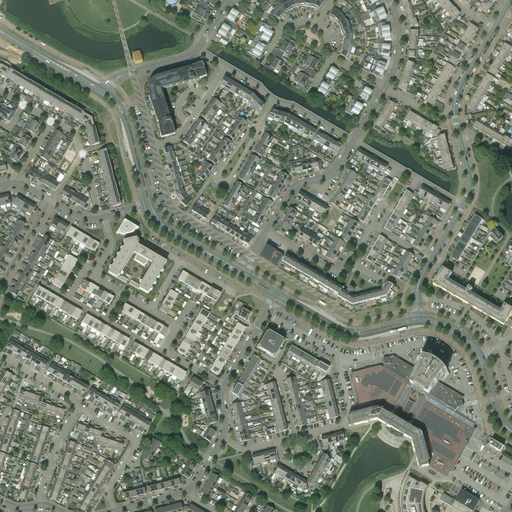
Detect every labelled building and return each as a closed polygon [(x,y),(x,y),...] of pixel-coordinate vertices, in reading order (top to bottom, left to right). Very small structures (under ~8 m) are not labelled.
[(279,3),(280,5),(286,13),(290,10),(285,0),(279,3)] [(290,10),(295,8),(291,0),(284,0),(285,0),(290,10)] [(323,2),(318,0),(316,0),(314,8),(318,10),(323,2)] [(369,10),(375,7),(374,3),(378,0),(377,0),(369,0),(364,4),(363,4),(367,11),(369,10)] [(492,4),(486,0),(481,0),(484,1),(482,4),(490,8),(492,4)] [(449,1),(442,7),(444,10),(441,13),(442,14),(452,5),(449,1)] [(403,6),(404,11),(413,8),(412,5),(416,4),(416,2),(403,6)] [(199,3),(195,10),(204,15),(205,12),(204,12),(207,8),(199,3)] [(487,13),(490,8),(482,4),(479,9),(478,11),(481,12),(482,10),(487,13)] [(280,5),(277,9),(275,8),(274,9),(275,11),(276,10),(283,16),(286,13),(280,5)] [(452,5),(442,14),(444,16),(447,13),(449,15),(456,9),(452,5)] [(375,7),(369,10),(370,12),(372,12),(374,17),(384,13),(382,8),(377,10),(375,7)] [(229,14),(239,19),(242,15),(243,16),(245,13),(238,9),(237,12),(232,9),(229,14)] [(329,17),(333,20),(340,12),(334,9),(329,17)] [(456,9),(449,15),(452,17),(448,21),(450,22),(453,19),(460,13),(456,9)] [(202,18),(204,15),(195,10),(191,18),(199,22),(201,18),(202,18)] [(276,10),(275,11),(272,15),(280,20),(283,16),(276,10)] [(344,17),(343,16),(340,12),(333,20),(336,23),(344,17)] [(406,16),(408,21),(416,19),(415,16),(419,14),(419,12),(406,16)] [(375,25),(382,23),(381,20),(386,18),(384,13),(374,17),(371,18),(373,23),(375,23),(375,25)] [(236,24),(239,19),(229,14),(227,19),(231,21),(230,24),(236,28),(238,25),(236,24)] [(340,27),(348,22),(344,18),(346,17),(345,15),(343,16),(344,17),(336,23),(340,27)] [(416,19),(408,21),(409,27),(415,25),(415,27),(418,26),(418,24),(416,19)] [(350,28),(350,27),(348,22),(340,27),(341,31),(350,28)] [(471,22),(471,23),(470,24),(467,29),(475,33),(478,29),(473,26),(474,24),(471,22)] [(259,31),(261,32),(270,38),(273,33),(268,30),(270,28),(262,23),(260,26),(262,27),(259,31)] [(382,23),(375,25),(376,26),(376,28),(378,27),(378,33),(389,32),(388,26),(383,27),(382,23)] [(234,31),(236,28),(230,24),(228,27),(223,24),(221,29),(230,34),(233,30),(234,31)] [(352,27),(350,27),(350,28),(341,31),(343,36),(352,34),(350,29),(353,28),(352,27)] [(472,38),(475,33),(467,29),(463,27),(461,31),(472,38)] [(230,34),(221,29),(218,34),(222,36),(221,39),(227,43),(229,40),(227,39),(230,34)] [(472,38),(461,31),(460,33),(463,35),(462,38),(470,43),(472,38)] [(267,42),(270,38),(261,32),(258,37),(256,36),(255,39),(261,43),(263,40),(267,42)] [(389,32),(378,33),(379,38),(377,39),(377,41),(385,41),(384,38),(390,37),(389,32)] [(287,38),(282,46),(291,51),(294,47),(290,44),(292,40),(287,38)] [(467,47),(470,43),(462,38),(460,41),(456,39),(455,41),(467,47)] [(249,46),(252,47),(261,53),(264,48),(260,45),(261,43),(255,39),(253,42),(252,41),(249,46)] [(385,41),(377,41),(377,44),(379,44),(378,49),(389,51),(390,45),(385,45),(385,41)] [(467,47),(455,41),(454,42),(458,45),(456,47),(464,52),(467,47)] [(511,47),(505,43),(502,48),(509,53),(511,50),(511,47)] [(282,46),(277,54),(282,57),(284,54),(288,56),(291,51),(282,46)] [(258,58),(261,53),(252,47),(249,52),(247,51),(245,54),(252,58),(254,55),(258,58)] [(461,57),(464,52),(456,47),(455,50),(451,48),(450,50),(461,57)] [(502,48),(499,53),(511,60),(511,58),(508,56),(509,53),(502,48)] [(389,51),(378,49),(377,55),(376,55),(375,57),(382,59),(383,56),(388,56),(389,51)] [(352,53),(350,52),(350,53),(341,50),(339,55),(350,61),(352,55),(352,53)] [(451,57),(459,61),(461,57),(450,50),(447,55),(451,57)] [(141,56),(140,53),(132,55),(134,61),(135,63),(143,61),(142,56),(141,56)] [(499,53),(496,58),(504,62),(506,59),(510,62),(511,60),(499,53)] [(277,54),(272,63),(281,68),(284,63),(280,61),(282,57),(277,54)] [(307,60),(316,66),(321,57),(316,54),(313,58),(309,56),(307,60)] [(382,59),(375,57),(374,60),(376,60),(374,65),(384,70),(386,65),(381,63),(382,59)] [(456,66),(459,61),(451,57),(449,60),(445,57),(444,59),(448,62),(456,66)] [(496,58),(494,62),(505,69),(506,67),(502,65),(504,62),(496,58)] [(306,71),(311,74),(316,66),(307,60),(304,65),(308,67),(306,71)] [(406,67),(418,72),(420,66),(408,61),(406,67)] [(455,68),(447,63),(447,64),(443,61),(442,63),(446,66),(444,68),(452,73),(455,68)] [(494,62),(491,67),(499,71),(500,69),(504,71),(505,69),(494,62)] [(150,96),(148,97),(155,116),(152,117),(154,123),(154,122),(156,126),(155,126),(156,132),(159,131),(161,138),(175,134),(171,121),(170,121),(170,119),(160,90),(158,89),(159,87),(161,88),(191,80),(193,80),(193,81),(206,77),(202,63),(189,67),(189,69),(187,69),(186,68),(160,75),(160,76),(158,77),(157,77),(156,78),(155,78),(154,79),(153,80),(152,80),(151,81),(151,82),(150,83),(149,84),(149,86),(148,87),(148,88),(148,89),(148,90),(148,91),(149,93),(149,94),(150,96)] [(279,72),(281,68),(272,63),(267,71),(272,74),(275,70),(279,72)] [(370,70),(369,72),(375,76),(377,73),(382,75),(384,70),(374,65),(371,64),(369,69),(370,70)] [(10,70),(1,65),(0,71),(2,71),(1,73),(1,75),(6,77),(10,70)] [(329,72),(338,78),(341,73),(342,74),(344,71),(338,67),(336,70),(331,67),(329,72)] [(404,72),(412,75),(414,72),(418,74),(418,72),(406,67),(404,72)] [(488,72),(496,76),(500,78),(501,77),(497,74),(499,71),(491,67),(488,72)] [(449,78),(452,73),(444,68),(443,71),(439,69),(438,71),(449,78)] [(6,77),(10,80),(15,73),(10,70),(6,77)] [(297,77),(306,82),(311,74),(306,71),(304,75),(300,72),(297,77)] [(449,78),(438,71),(437,73),(440,75),(439,78),(447,82),(449,78)] [(329,82),(335,86),(337,83),(335,82),(338,78),(329,72),(326,77),(330,80),(329,82)] [(402,77),(415,82),(415,80),(411,78),(412,75),(404,72),(402,77)] [(15,73),(10,80),(15,83),(20,75),(15,73)] [(484,79),(492,83),(493,80),(497,83),(498,81),(494,79),(494,78),(487,74),(484,79)] [(15,83),(20,86),(25,78),(20,75),(15,83)] [(220,85),(225,88),(229,80),(225,77),(220,85)] [(306,82),(297,77),(294,81),(298,84),(296,88),(301,91),(306,82)] [(400,82),(409,85),(410,82),(414,84),(415,82),(402,77),(400,82)] [(25,78),(20,86),(25,89),(30,81),(25,78)] [(444,87),(447,82),(439,78),(437,80),(433,78),(432,80),(444,87)] [(481,83),(493,90),(494,88),(490,86),(492,83),(484,79),(481,83)] [(234,83),(229,80),(225,88),(229,91),(234,83)] [(444,87),(432,80),(431,82),(435,84),(433,87),(441,92),(444,87)] [(25,89),(30,92),(34,84),(30,81),(25,89)] [(320,87),(329,93),(332,88),(334,89),(335,86),(329,82),(327,85),(323,82),(320,87)] [(360,91),(369,96),(372,91),(367,89),(369,86),(363,82),(361,85),(363,86),(360,91)] [(403,91),(404,92),(406,92),(406,90),(407,90),(409,85),(400,82),(398,87),(403,89),(403,91)] [(229,91),(234,93),(239,85),(234,83),(229,91)] [(478,88),(486,93),(488,90),(492,92),(493,90),(481,83),(478,88)] [(34,84),(30,92),(35,95),(39,87),(34,84)] [(243,88),(239,85),(234,93),(239,96),(243,88)] [(35,95),(40,97),(44,90),(39,87),(35,95)] [(329,93),(320,87),(317,92),(322,95),(319,98),(326,102),(328,98),(326,97),(329,93)] [(438,96),(441,92),(433,87),(432,90),(428,88),(427,89),(438,96)] [(239,96),(243,99),(248,91),(243,88),(239,96)] [(476,93),(487,99),(488,98),(485,95),(486,93),(478,88),(476,93)] [(438,96),(427,89),(427,90),(426,91),(429,93),(428,96),(436,101),(438,96)] [(44,90),(40,97),(45,100),(49,93),(44,90)] [(253,93),(248,91),(243,99),(248,102),(253,93)] [(354,97),(360,101),(362,98),(366,101),(369,96),(360,91),(357,95),(355,94),(354,97)] [(45,100),(49,103),(54,95),(49,93),(45,100)] [(253,93),(248,102),(252,106),(256,98),(253,93)] [(473,97),(481,102),(482,99),(486,101),(487,99),(476,93),(473,97)] [(54,95),(49,103),(54,106),(59,98),(54,95)] [(433,106),(436,101),(428,96),(425,101),(424,103),(427,105),(428,103),(433,106)] [(349,104),(360,111),(363,106),(359,104),(360,101),(354,97),(352,100),(351,99),(349,104)] [(470,102),(482,109),(483,107),(479,105),(481,102),(473,97),(470,102)] [(54,106),(59,109),(64,101),(59,98),(54,106)] [(260,102),(256,98),(252,106),(256,110),(260,102)] [(211,103),(218,108),(221,104),(214,99),(211,103)] [(64,101),(59,109),(64,112),(69,104),(64,101)] [(397,105),(398,103),(395,102),(394,104),(389,101),(386,106),(394,110),(397,105)] [(260,113),(265,105),(260,102),(256,110),(260,113)] [(481,111),(482,109),(470,102),(467,107),(475,111),(477,108),(481,111)] [(220,110),(218,108),(211,103),(207,108),(215,113),(217,114),(220,110)] [(64,112),(69,115),(73,107),(69,104),(64,112)] [(346,109),(347,109),(345,112),(351,116),(353,113),(357,116),(360,111),(349,104),(346,109)] [(392,113),(394,110),(386,106),(383,110),(395,117),(396,115),(392,113)] [(73,107),(69,115),(74,117),(78,110),(73,107)] [(211,117),(215,113),(207,108),(204,112),(211,117)] [(9,111),(6,109),(1,117),(6,120),(9,115),(11,117),(14,111),(10,109),(9,111)] [(74,117),(79,120),(83,112),(78,110),(74,117)] [(268,118),(273,120),(278,112),(272,110),(268,118)] [(394,119),(395,117),(383,110),(381,115),(388,119),(390,117),(394,119)] [(408,126),(415,114),(410,111),(405,119),(408,121),(406,125),(408,126)] [(83,112),(79,120),(84,123),(85,122),(86,121),(87,121),(92,118),(83,112)] [(213,118),(211,117),(204,112),(201,116),(210,123),(213,118)] [(283,113),(278,112),(273,120),(278,122),(283,113)] [(283,125),(284,123),(289,115),(283,113),(278,122),(277,124),(283,125)] [(415,114),(408,126),(410,127),(412,123),(415,125),(419,117),(415,114)] [(293,117),(289,115),(284,123),(289,125),(293,117)] [(388,119),(381,115),(378,119),(390,126),(391,124),(387,122),(388,119)] [(31,120),(29,124),(37,129),(40,124),(35,122),(37,119),(31,116),(30,119),(31,120)] [(239,117),(235,121),(243,126),(246,122),(239,117)] [(289,125),(293,128),(298,120),(293,117),(289,125)] [(419,117),(415,125),(418,126),(415,130),(417,131),(424,120),(419,117)] [(473,127),(478,130),(484,119),(483,117),(480,121),(477,120),(473,127)] [(84,124),(86,130),(95,127),(92,118),(87,121),(87,123),(85,123),(84,124)] [(196,124),(203,129),(206,124),(199,119),(196,124)] [(388,128),(390,126),(378,119),(375,124),(383,129),(385,126),(388,128)] [(486,120),(484,119),(478,130),(482,133),(487,125),(484,123),(486,120)] [(239,131),(243,126),(235,121),(235,122),(233,120),(231,124),(233,125),(232,126),(239,131)] [(303,123),(298,120),(293,128),(298,131),(303,123)] [(424,120),(417,131),(419,132),(421,129),(424,130),(429,123),(424,120)] [(37,129),(29,124),(27,123),(23,131),(28,134),(30,132),(34,134),(37,129)] [(301,136),(303,134),(307,126),(303,123),(298,131),(296,134),(301,136)] [(429,123),(424,130),(427,132),(425,136),(426,137),(433,125),(429,123)] [(490,127),(487,125),(482,133),(487,136),(494,124),(492,123),(490,127)] [(200,133),(203,129),(196,124),(192,128),(200,133)] [(383,129),(375,124),(372,129),(380,134),(380,133),(384,136),(385,134),(381,132),(383,129)] [(496,125),(494,124),(487,136),(492,138),(496,131),(493,129),(496,125)] [(433,125),(426,137),(428,138),(431,134),(434,136),(435,134),(437,136),(441,131),(438,129),(438,128),(433,125)] [(236,135),(239,131),(232,126),(229,130),(236,135)] [(312,128),(307,126),(303,134),(307,136),(312,128)] [(196,138),(200,133),(192,128),(189,132),(196,138)] [(317,131),(312,128),(307,136),(312,139),(317,131)] [(499,132),(496,131),(492,138),(496,141),(503,129),(501,128),(499,132)] [(505,131),(503,129),(496,141),(501,144),(505,136),(503,134),(505,131)] [(233,140),(236,135),(229,130),(226,134),(233,140)] [(27,136),(28,134),(23,131),(21,133),(23,134),(20,139),(28,144),(31,139),(27,136)] [(56,131),(53,135),(61,140),(64,135),(56,131)] [(193,142),(196,138),(189,132),(186,137),(193,142)] [(323,135),(318,132),(314,140),(318,143),(323,135)] [(265,133),(263,138),(270,143),(273,138),(265,133)] [(58,144),(61,140),(53,135),(51,140),(58,144)] [(328,138),(323,135),(318,143),(323,146),(328,138)] [(433,144),(446,140),(445,135),(436,137),(437,141),(433,142),(433,144)] [(510,139),(505,136),(501,144),(506,147),(509,142),(511,143),(511,140),(510,139)] [(190,147),(193,142),(186,137),(183,141),(190,147)] [(224,137),(221,142),(228,147),(231,142),(224,137)] [(268,147),(270,143),(263,138),(260,143),(268,147)] [(323,146),(328,148),(333,140),(328,138),(323,146)] [(26,149),(28,144),(20,139),(17,144),(16,143),(14,145),(20,148),(21,146),(26,149)] [(56,149),(58,144),(51,140),(48,144),(56,149)] [(337,143),(333,140),(328,148),(332,151),(337,143)] [(224,151),(228,147),(221,142),(217,146),(224,151)] [(270,149),(268,147),(260,143),(257,148),(265,152),(267,153),(270,149)] [(337,143),(332,151),(337,154),(342,146),(337,143)] [(53,153),(56,149),(48,144),(45,148),(53,153)] [(18,151),(20,148),(14,145),(11,150),(13,151),(12,153),(20,158),(23,153),(18,151)] [(221,156),(224,151),(217,146),(214,150),(221,156)] [(448,146),(439,148),(440,151),(435,152),(436,154),(449,151),(448,146)] [(51,157),(53,153),(45,148),(43,153),(51,157)] [(262,157),(265,152),(257,148),(254,152),(262,157)] [(221,156),(214,150),(212,149),(209,153),(211,155),(218,160),(221,156)] [(360,160),(364,153),(359,150),(355,157),(354,156),(352,160),(358,163),(360,160)] [(17,163),(20,158),(12,153),(9,158),(6,157),(5,158),(10,165),(13,160),(17,163)] [(48,162),(51,157),(43,153),(40,157),(48,162)] [(364,153),(360,160),(365,163),(369,155),(364,153)] [(215,165),(218,160),(211,155),(208,159),(215,165)] [(253,155),(250,160),(257,165),(260,166),(263,161),(253,155)] [(369,155),(365,163),(369,166),(375,156),(372,155),(372,157),(369,155)] [(375,156),(369,166),(374,168),(378,161),(375,159),(375,158),(377,158),(377,157),(375,156)] [(450,156),(442,158),(442,161),(438,163),(439,165),(452,161),(450,156)] [(5,166),(10,165),(5,158),(3,159),(4,160),(3,160),(2,162),(0,162),(0,167),(1,172),(7,171),(5,166)] [(302,171),(308,170),(305,161),(305,158),(299,160),(302,171)] [(316,159),(311,160),(313,168),(318,167),(318,165),(319,165),(321,162),(316,159)] [(255,169),(257,165),(250,160),(247,165),(255,169)] [(297,173),(302,171),(299,160),(294,161),(295,164),(297,173)] [(200,165),(202,167),(210,172),(213,167),(203,161),(200,165)] [(378,161),(374,168),(378,171),(383,164),(378,161)] [(292,174),(297,173),(295,164),(289,165),(286,171),(289,173),(291,172),(292,174)] [(383,164),(378,171),(383,174),(384,173),(388,166),(383,164)] [(252,174),(255,169),(247,165),(244,170),(252,174)] [(206,176),(210,172),(202,167),(199,171),(206,176)] [(29,175),(33,178),(38,170),(33,168),(29,175)] [(348,169),(347,172),(349,172),(347,175),(355,180),(358,175),(348,169)] [(42,173),(38,170),(33,178),(37,181),(42,173)] [(249,179),(252,174),(244,170),(242,174),(249,179)] [(203,181),(206,176),(199,171),(196,176),(197,177),(196,178),(197,179),(198,180),(199,180),(199,181),(200,181),(201,179),(203,181)] [(171,175),(172,180),(180,178),(183,177),(182,172),(179,173),(171,175)] [(280,172),(278,177),(285,181),(288,176),(280,172)] [(37,181),(42,183),(46,175),(42,173),(37,181)] [(246,183),(249,179),(242,174),(239,179),(246,183)] [(51,178),(46,175),(42,183),(46,186),(51,178)] [(352,184),(355,180),(347,175),(345,180),(352,184)] [(282,186),(285,181),(278,177),(275,181),(282,186)] [(46,186),(51,188),(55,181),(51,178),(46,186)] [(384,178),(381,183),(389,187),(392,182),(385,178),(384,178)] [(352,184),(345,180),(342,185),(349,189),(352,184)] [(60,183),(55,181),(51,188),(55,191),(60,183)] [(280,190),(282,186),(275,181),(272,186),(280,190)] [(234,187),(242,191),(245,186),(237,182),(234,187)] [(389,187),(381,183),(379,187),(388,193),(390,191),(389,190),(388,191),(387,190),(389,187)] [(347,194),(349,189),(342,185),(340,188),(339,187),(339,186),(338,186),(337,188),(347,194)] [(277,195),(280,190),(272,186),(269,190),(277,195)] [(66,197),(70,189),(66,187),(61,195),(66,197)] [(239,196),(242,191),(234,187),(232,191),(239,196)] [(379,187),(376,192),(384,196),(385,193),(386,194),(386,195),(387,195),(388,193),(379,187)] [(422,187),(418,193),(418,194),(423,197),(427,190),(422,187)] [(344,198),(347,194),(337,188),(336,190),(336,191),(338,191),(336,194),(344,198)] [(75,192),(70,189),(66,197),(70,200),(75,192)] [(185,193),(183,189),(175,191),(177,197),(185,193)] [(274,200),(277,195),(269,190),(267,195),(274,200)] [(432,192),(427,190),(423,197),(427,200),(432,192)] [(236,201),(239,196),(232,191),(229,196),(236,201)] [(413,195),(406,191),(404,196),(411,200),(414,195),(413,195)] [(427,200),(432,202),(438,193),(435,191),(435,192),(435,194),(432,192),(427,200)] [(75,202),(79,195),(75,192),(70,200),(75,202)] [(301,202),(305,195),(300,192),(296,199),(301,202)] [(376,192),(373,197),(378,200),(381,201),(384,196),(376,192)] [(177,197),(181,203),(188,197),(185,193),(177,197)] [(440,195),(440,194),(438,193),(432,202),(437,205),(441,198),(438,196),(438,195),(440,195)] [(344,198),(336,194),(334,199),(341,203),(344,198)] [(12,203),(12,201),(13,196),(9,197),(8,195),(3,196),(5,205),(10,204),(10,203),(12,203)] [(84,197),(79,195),(75,202),(79,205),(84,197)] [(305,195),(301,202),(305,205),(310,197),(305,195)] [(375,204),(378,200),(373,197),(371,195),(368,200),(375,204)] [(13,204),(18,207),(22,199),(18,196),(16,198),(13,196),(12,201),(12,203),(13,203),(13,204)] [(234,205),(236,201),(229,196),(226,201),(234,205)] [(408,205),(411,200),(404,196),(402,199),(401,198),(401,197),(400,197),(399,199),(408,205)] [(84,197),(79,205),(83,207),(83,208),(85,209),(87,207),(85,206),(88,200),(84,197)] [(191,200),(188,197),(181,203),(186,208),(191,200)] [(259,202),(262,203),(270,208),(272,203),(262,197),(259,202)] [(310,197),(305,205),(310,208),(316,198),(313,197),(313,199),(310,197)] [(316,198),(310,208),(315,210),(319,203),(316,201),(318,200),(318,199),(316,198)] [(446,200),(441,198),(437,205),(441,208),(446,200)] [(27,201),(22,199),(18,207),(22,209),(27,201)] [(120,205),(119,199),(110,201),(112,207),(120,205)] [(338,208),(341,203),(334,199),(331,203),(338,208)] [(399,199),(397,201),(398,202),(399,201),(400,202),(398,205),(406,209),(408,205),(399,199)] [(374,207),(375,204),(368,200),(365,205),(375,210),(376,208),(375,207),(374,208),(374,207)] [(451,203),(446,200),(441,208),(446,211),(451,203)] [(22,209),(26,212),(31,204),(27,201),(22,209)] [(231,210),(234,205),(226,201),(223,206),(231,210)] [(267,212),(270,208),(262,203),(259,208),(267,212)] [(319,203),(315,210),(319,213),(324,206),(319,203)] [(35,207),(31,204),(26,212),(31,214),(35,207)] [(191,211),(196,214),(201,207),(196,204),(191,211)] [(375,210),(365,205),(362,209),(370,214),(372,211),(373,212),(373,213),(375,210)] [(403,214),(406,209),(398,205),(395,210),(403,214)] [(324,206),(319,213),(324,216),(329,209),(324,206)] [(205,209),(201,207),(196,214),(201,217),(205,209)] [(264,217),(267,212),(259,208),(257,212),(264,217)] [(291,208),(288,213),(295,217),(298,212),(291,208)] [(205,209),(201,217),(205,220),(210,212),(205,209)] [(367,218),(370,214),(362,209),(360,214),(367,218)] [(395,210),(393,214),(400,219),(403,214),(395,210)] [(261,221),(264,217),(257,212),(254,217),(261,221)] [(211,223),(215,226),(220,218),(221,217),(215,213),(214,216),(214,217),(211,223)] [(293,222),(295,217),(288,213),(286,216),(285,216),(285,214),(284,214),(283,216),(293,222)] [(367,218),(360,214),(357,219),(364,223),(367,218)] [(400,219),(393,214),(390,219),(397,223),(400,219)] [(472,220),(480,224),(483,219),(475,215),(472,220)] [(261,221),(254,217),(251,216),(248,220),(252,223),(258,226),(259,226),(261,221)] [(284,219),(282,222),(290,227),(293,222),(283,216),(282,219),(284,219)] [(426,221),(434,226),(436,223),(437,224),(437,225),(439,222),(429,217),(426,221)] [(51,226),(55,229),(60,221),(55,218),(51,226)] [(225,221),(220,218),(215,226),(220,229),(225,221)] [(17,219),(15,224),(27,231),(28,230),(23,227),(25,224),(17,219)] [(351,219),(348,224),(356,228),(359,223),(351,219)] [(395,228),(397,223),(390,219),(387,224),(395,228)] [(122,224),(118,230),(116,234),(119,233),(123,235),(133,232),(135,229),(138,228),(136,227),(129,223),(124,220),(123,222),(122,224)] [(477,229),(480,224),(472,220),(469,224),(477,229)] [(64,224),(60,221),(55,229),(60,231),(64,224)] [(220,229),(225,231),(229,224),(225,221),(220,229)] [(426,221),(424,226),(433,232),(435,229),(434,229),(433,229),(432,229),(434,226),(426,221)] [(282,222),(280,227),(287,231),(290,227),(282,222)] [(27,233),(27,231),(15,224),(13,223),(10,227),(20,233),(22,230),(27,233)] [(64,224),(60,231),(64,234),(69,226),(64,224)] [(234,227),(229,224),(225,231),(229,234),(234,227)] [(348,224),(345,228),(353,233),(356,228),(348,224)] [(392,233),(395,228),(387,224),(384,228),(392,233)] [(477,229),(469,224),(466,229),(474,234),(477,229)] [(424,226),(421,231),(428,235),(430,232),(431,232),(431,234),(432,234),(433,232),(424,226)] [(18,236),(20,233),(10,227),(8,232),(10,233),(22,240),(23,239),(18,236)] [(71,238),(76,230),(71,227),(66,235),(71,238)] [(229,234),(234,237),(239,229),(234,227),(229,234)] [(277,232),(284,236),(287,231),(280,227),(277,232)] [(303,238),(308,230),(303,228),(298,235),(303,238)] [(345,228),(343,233),(350,237),(353,233),(345,228)] [(243,232),(239,229),(234,237),(239,240),(243,232)] [(472,238),(474,234),(466,229),(464,234),(472,238)] [(489,236),(493,240),(499,233),(495,229),(489,236)] [(76,230),(71,238),(76,241),(80,233),(76,230)] [(308,230),(303,238),(308,241),(312,233),(308,230)] [(428,235),(421,231),(418,235),(426,240),(428,235)] [(239,240),(243,242),(248,235),(243,232),(239,240)] [(21,242),(22,240),(10,233),(7,237),(9,239),(15,242),(16,239),(21,242)] [(85,236),(80,233),(76,241),(80,244),(85,236)] [(312,233),(308,241),(312,243),(317,236),(312,233)] [(350,237),(343,233),(340,238),(347,242),(350,237)] [(503,237),(499,233),(493,240),(497,244),(503,237)] [(472,238),(464,234),(461,238),(469,243),(472,238)] [(253,238),(248,235),(243,242),(248,245),(253,238)] [(423,244),(426,240),(418,235),(415,240),(423,244)] [(37,238),(50,245),(53,240),(45,236),(43,239),(38,236),(37,238)] [(90,238),(85,236),(80,244),(85,246),(90,238)] [(122,277),(120,276),(118,275),(133,250),(132,249),(132,248),(135,250),(134,251),(140,255),(139,256),(137,254),(135,257),(136,258),(135,260),(144,265),(145,264),(146,264),(148,261),(145,259),(146,258),(154,263),(141,286),(131,280),(129,284),(139,290),(139,289),(147,294),(149,291),(152,290),(151,287),(153,285),(156,284),(155,281),(156,278),(159,278),(158,275),(160,272),(163,271),(162,269),(166,262),(149,252),(150,252),(149,251),(149,252),(144,249),(144,248),(144,249),(138,245),(136,238),(135,239),(134,236),(123,239),(124,241),(123,242),(124,245),(123,248),(120,249),(121,251),(119,254),(116,255),(117,258),(115,260),(113,261),(113,264),(112,267),(109,267),(110,270),(108,273),(125,283),(127,279),(122,276),(122,277)] [(317,236),(312,243),(317,246),(322,239),(317,236)] [(380,236),(377,241),(385,245),(388,240),(380,236)] [(47,249),(50,245),(37,238),(36,239),(41,242),(40,245),(47,249)] [(94,241),(90,238),(85,246),(90,249),(94,241)] [(344,242),(336,238),(334,242),(341,247),(344,242)] [(466,248),(469,243),(461,238),(458,243),(466,248)] [(7,243),(14,248),(17,243),(15,242),(9,239),(7,243)] [(420,249),(423,244),(415,240),(413,245),(420,249)] [(99,244),(94,241),(90,249),(94,252),(99,244)] [(377,241),(374,245),(382,250),(385,245),(377,241)] [(338,252),(341,247),(334,242),(331,247),(338,252)] [(12,252),(14,248),(7,243),(4,247),(10,251),(12,252)] [(466,248),(458,243),(455,248),(463,252),(466,248)] [(0,250),(12,258),(13,256),(8,253),(10,251),(4,247),(0,244),(0,250)] [(32,246),(45,254),(47,249),(40,245),(38,248),(33,245),(32,246)] [(277,266),(283,255),(267,245),(260,257),(262,258),(277,266)] [(382,250),(374,245),(372,250),(379,254),(382,250)] [(46,255),(45,254),(32,246),(31,248),(36,251),(35,253),(34,254),(40,257),(42,258),(44,259),(46,255)] [(336,256),(338,252),(331,247),(328,252),(336,256)] [(461,257),(463,252),(455,248),(453,252),(461,257)] [(11,259),(12,258),(0,250),(0,256),(4,259),(6,256),(11,259)] [(377,259),(379,254),(372,250),(369,255),(377,259)] [(403,256),(413,262),(414,259),(412,259),(414,255),(406,251),(403,256)] [(37,261),(40,257),(34,254),(35,253),(32,252),(30,257),(37,261)] [(336,256),(328,252),(325,257),(333,261),(336,256)] [(453,252),(450,257),(458,262),(461,257),(453,252)] [(282,264),(303,276),(337,296),(338,295),(339,296),(337,298),(351,307),(351,306),(353,306),(354,306),(355,307),(387,299),(386,298),(388,297),(389,296),(390,296),(395,287),(394,287),(394,286),(387,282),(382,290),(354,297),(349,294),(350,293),(353,292),(356,287),(353,285),(351,287),(350,286),(346,293),(342,290),(343,288),(286,255),(282,263),(283,263),(282,264)] [(374,264),(377,259),(369,255),(366,260),(374,264)] [(66,261),(74,265),(77,260),(69,256),(66,261)] [(413,262),(403,256),(401,261),(408,265),(410,262),(411,264),(412,264),(413,262)] [(35,266),(35,265),(37,261),(30,257),(27,261),(29,263),(29,262),(35,266)] [(71,270),(74,265),(66,261),(63,265),(71,270)] [(408,265),(401,261),(398,265),(405,270),(408,265)] [(29,262),(29,263),(28,265),(23,262),(22,264),(34,271),(37,267),(35,265),(35,266),(29,262)] [(24,271),(32,276),(34,271),(22,264),(21,265),(26,268),(24,271)] [(63,265),(61,270),(69,274),(71,270),(63,265)] [(405,270),(398,265),(395,270),(403,274),(405,270)] [(448,280),(450,276),(452,273),(443,268),(433,284),(462,301),(462,302),(463,302),(504,326),(511,312),(511,308),(504,304),(500,311),(469,293),(473,290),(469,286),(465,290),(448,280)] [(61,270),(58,275),(66,279),(69,274),(61,270)] [(403,274),(395,270),(392,275),(400,279),(403,274)] [(29,280),(32,276),(24,271),(22,274),(17,271),(17,273),(29,280)] [(183,272),(178,280),(183,282),(188,275),(183,272)] [(27,285),(29,280),(17,273),(16,274),(21,277),(19,280),(27,285)] [(58,275),(55,279),(63,284),(66,279),(58,275)] [(183,282),(188,285),(192,277),(188,275),(183,282)] [(188,285),(192,288),(197,280),(192,277),(188,285)] [(60,289),(63,284),(55,279),(52,284),(60,289)] [(11,282),(24,289),(27,285),(19,280),(17,283),(12,280),(11,282)] [(86,291),(90,284),(83,280),(79,287),(81,288),(86,291)] [(192,288),(197,291),(202,283),(197,280),(192,288)] [(24,289),(11,282),(11,283),(15,286),(14,289),(19,292),(21,293),(24,289)] [(197,291),(202,293),(206,286),(202,283),(197,291)] [(95,286),(90,284),(86,291),(90,294),(95,286)] [(90,294),(95,296),(99,289),(95,286),(90,294)] [(202,293),(206,296),(211,288),(206,286),(202,293)] [(9,292),(17,297),(19,292),(14,289),(12,287),(9,292)] [(39,298),(44,290),(39,287),(34,295),(39,298)] [(206,296),(211,299),(216,291),(211,288),(206,296)] [(104,292),(99,289),(95,296),(100,299),(104,292)] [(49,293),(44,290),(39,298),(44,300),(49,293)] [(170,291),(168,295),(175,300),(178,295),(170,291)] [(221,294),(216,291),(211,299),(216,302),(221,294)] [(100,299),(104,302),(109,294),(104,292),(100,299)] [(49,293),(44,300),(49,303),(53,295),(49,293)] [(113,297),(109,294),(104,302),(109,305),(113,297)] [(58,298),(53,295),(49,303),(53,306),(58,298)] [(172,304),(175,300),(168,295),(165,300),(172,304)] [(58,298),(53,306),(58,309),(63,301),(58,298)] [(165,300),(162,305),(169,309),(172,304),(165,300)] [(67,304),(63,301),(58,309),(63,311),(67,304)] [(67,304),(63,311),(67,314),(72,306),(67,304)] [(121,312),(126,314),(130,307),(125,304),(121,312)] [(167,314),(169,309),(162,305),(159,310),(167,314)] [(77,309),(72,306),(67,314),(72,317),(77,309)] [(135,310),(130,307),(126,314),(130,317),(135,310)] [(233,320),(235,321),(243,326),(245,322),(243,322),(244,320),(246,321),(248,318),(246,317),(247,316),(249,316),(250,313),(249,312),(250,311),(245,308),(244,309),(242,308),(240,312),(242,313),(241,314),(240,313),(238,316),(239,317),(239,319),(235,317),(233,320)] [(77,309),(72,317),(77,320),(81,312),(77,309)] [(209,313),(202,309),(199,314),(206,318),(209,313)] [(130,317),(135,320),(139,312),(135,310),(130,317)] [(144,315),(139,312),(135,320),(140,323),(144,315)] [(199,314),(196,319),(204,323),(206,318),(199,314)] [(87,326),(91,318),(87,315),(85,318),(82,323),(87,326)] [(140,323),(144,325),(149,318),(144,315),(140,323)] [(96,320),(91,318),(87,326),(91,328),(96,320)] [(153,321),(149,318),(144,325),(149,328),(153,321)] [(201,328),(204,323),(196,319),(194,323),(201,328)] [(96,331),(101,323),(96,320),(91,328),(96,331)] [(149,328),(154,331),(158,323),(153,321),(149,328)] [(105,326),(101,323),(96,331),(101,334),(105,326)] [(163,326),(158,323),(154,331),(158,334),(163,326)] [(194,323),(191,328),(198,332),(201,328),(194,323)] [(237,324),(235,328),(242,333),(245,328),(237,324)] [(105,326),(101,334),(106,337),(110,329),(105,326)] [(163,336),(168,329),(163,326),(158,334),(163,336)] [(195,337),(198,332),(191,328),(188,333),(195,337)] [(232,333),(240,338),(242,333),(235,328),(232,333)] [(115,331),(110,329),(106,337),(110,339),(115,331)] [(115,331),(110,339),(115,342),(120,334),(115,331)] [(275,356),(284,342),(282,341),(283,339),(269,331),(268,333),(266,332),(258,345),(260,346),(259,348),(273,356),(274,355),(275,356)] [(188,333),(185,337),(193,342),(195,337),(188,333)] [(232,333),(229,338),(237,342),(240,338),(232,333)] [(124,337),(120,334),(115,342),(120,345),(124,337)] [(124,337),(120,345),(124,348),(129,340),(124,337)] [(190,346),(193,342),(185,337),(183,342),(190,346)] [(7,354),(9,355),(10,352),(17,341),(12,338),(6,348),(9,349),(7,354)] [(226,342),(234,347),(237,342),(229,338),(226,342)] [(17,341),(10,352),(9,355),(11,356),(13,352),(16,353),(21,344),(17,341)] [(183,342),(180,347),(187,351),(190,346),(183,342)] [(226,342),(224,347),(231,352),(234,347),(226,342)] [(134,353),(139,346),(134,343),(130,351),(134,353)] [(16,353),(20,356),(24,349),(26,346),(21,344),(16,353)] [(26,346),(24,349),(20,356),(25,359),(31,349),(26,346)] [(144,348),(139,346),(134,353),(139,356),(144,348)] [(292,356),(296,349),(291,346),(287,353),(291,356),(292,356)] [(184,356),(187,351),(180,347),(177,352),(184,356)] [(221,352),(229,356),(231,352),(224,347),(221,352)] [(144,348),(139,356),(144,359),(148,351),(144,348)] [(25,359),(30,362),(34,354),(35,352),(31,349),(25,359)] [(301,351),(296,349),(292,356),(291,356),(289,358),(291,359),(293,357),(296,359),(301,351)] [(153,354),(148,351),(144,359),(148,362),(153,354)] [(305,354),(301,351),(296,359),(300,361),(301,362),(305,354)] [(35,352),(34,354),(30,362),(34,364),(40,355),(35,352)] [(221,352),(218,357),(226,361),(229,356),(221,352)] [(153,354),(148,362),(153,364),(158,357),(153,354)] [(310,357),(305,354),(301,362),(300,361),(298,364),(300,365),(302,362),(306,364),(310,357)] [(39,367),(43,360),(45,357),(40,355),(34,364),(39,367)] [(254,355),(251,360),(258,365),(258,366),(260,367),(262,365),(259,364),(261,360),(254,355)] [(384,365),(383,368),(409,383),(430,395),(456,410),(458,408),(463,406),(462,400),(463,398),(444,386),(437,382),(416,370),(410,366),(393,356),(383,359),(384,365)] [(416,370),(409,383),(430,395),(437,382),(440,378),(444,381),(449,374),(448,372),(446,369),(445,367),(443,365),(441,363),(439,362),(436,360),(434,359),(431,358),(429,357),(426,356),(423,356),(420,356),(417,356),(414,363),(419,366),(416,370)] [(45,357),(43,360),(39,367),(38,369),(37,371),(39,372),(41,368),(44,370),(44,369),(48,363),(49,360),(45,357)] [(162,359),(158,357),(153,364),(158,367),(162,359)] [(215,361),(223,366),(226,361),(218,357),(215,361)] [(315,359),(310,357),(306,364),(309,367),(310,367),(315,359)] [(162,359),(158,367),(163,370),(167,362),(162,359)] [(319,362),(315,359),(310,367),(309,367),(308,369),(310,370),(311,368),(315,370),(319,362)] [(256,370),(258,366),(258,365),(251,360),(248,365),(256,370)] [(215,361),(213,366),(220,370),(223,366),(215,361)] [(52,362),(51,365),(47,372),(52,374),(56,367),(57,365),(52,362)] [(172,365),(167,362),(163,370),(167,373),(172,365)] [(324,365),(319,362),(315,370),(319,372),(320,373),(324,365)] [(57,365),(56,367),(52,374),(56,377),(60,370),(62,368),(57,365)] [(172,365),(167,373),(172,375),(176,368),(172,365)] [(248,365),(245,370),(253,374),(252,375),(255,377),(256,375),(254,373),(256,370),(248,365)] [(329,368),(324,365),(320,373),(319,372),(317,375),(319,376),(321,373),(324,376),(329,368)] [(218,375),(220,370),(213,366),(210,371),(218,375)] [(352,373),(351,375),(353,382),(355,391),(357,399),(359,405),(360,413),(353,415),(354,416),(355,423),(371,419),(370,412),(369,411),(380,408),(384,410),(380,416),(380,417),(390,414),(391,414),(406,388),(407,387),(409,383),(383,368),(380,366),(370,368),(364,370),(358,371),(357,372),(356,372),(352,373)] [(181,370),(176,368),(172,375),(177,378),(181,370)] [(61,380),(65,373),(60,370),(56,377),(61,380)] [(181,370),(177,378),(181,381),(186,373),(181,370)] [(252,375),(253,374),(245,370),(242,374),(250,379),(252,375)] [(2,373),(1,375),(10,381),(12,378),(13,379),(14,376),(5,371),(3,374),(2,373)] [(70,376),(65,373),(61,380),(66,383),(70,376)] [(70,376),(66,383),(70,385),(74,378),(76,376),(71,373),(70,376)] [(242,374),(240,379),(247,384),(247,385),(249,386),(251,384),(248,383),(250,379),(242,374)] [(8,383),(10,381),(1,375),(0,377),(1,378),(0,378),(0,381),(8,387),(10,384),(8,383)] [(76,376),(74,378),(70,385),(75,388),(79,381),(81,378),(76,376)] [(193,388),(198,380),(193,377),(188,385),(193,388)] [(247,385),(247,384),(240,379),(237,384),(245,388),(247,385)] [(198,380),(193,388),(198,391),(203,383),(198,380)] [(7,389),(8,387),(0,381),(0,388),(4,391),(6,388),(7,389)] [(80,391),(84,384),(79,381),(75,388),(80,391)] [(85,381),(84,384),(80,391),(84,394),(90,384),(85,381)] [(237,384),(234,388),(242,393),(241,394),(244,395),(245,393),(243,392),(245,388),(237,384)] [(87,395),(92,398),(98,389),(93,386),(87,395)] [(21,388),(17,399),(20,400),(21,398),(24,399),(27,389),(25,388),(24,389),(21,388)] [(241,394),(242,393),(234,388),(231,393),(239,398),(241,394)] [(29,390),(27,389),(24,399),(27,400),(26,402),(29,403),(32,392),(29,391),(29,390)] [(103,391),(98,389),(92,398),(97,401),(103,391)] [(100,406),(102,404),(107,394),(103,391),(97,401),(99,402),(97,407),(99,408),(100,406)] [(32,392),(29,403),(31,403),(32,402),(35,403),(38,393),(36,392),(36,393),(32,392)] [(38,393),(35,403),(38,404),(38,406),(40,406),(42,401),(44,396),(41,395),(41,394),(38,393)] [(112,397),(107,394),(102,404),(106,406),(112,397)] [(108,413),(110,411),(116,400),(112,397),(106,406),(109,408),(106,412),(108,413)] [(121,402),(116,400),(110,411),(108,413),(110,414),(113,410),(116,412),(121,402)] [(409,400),(403,411),(405,414),(408,415),(414,405),(411,402),(409,400)] [(426,400),(411,426),(411,427),(414,437),(414,436),(418,430),(422,433),(425,443),(424,443),(416,445),(420,460),(421,460),(422,462),(422,463),(428,466),(430,468),(447,477),(447,478),(450,472),(451,472),(469,442),(476,429),(474,428),(473,428),(453,415),(426,400)] [(45,412),(48,402),(46,401),(46,402),(42,401),(40,406),(39,411),(41,412),(42,410),(45,412)] [(48,402),(45,412),(48,413),(48,414),(50,415),(54,405),(50,403),(51,403),(48,402)] [(54,405),(50,415),(53,416),(53,414),(56,415),(60,406),(57,405),(57,406),(54,405)] [(62,406),(60,406),(56,415),(60,416),(59,418),(62,419),(65,409),(62,407),(62,406)] [(123,407),(119,414),(121,415),(120,417),(122,418),(123,417),(128,410),(123,407)] [(123,417),(122,418),(124,420),(125,418),(128,419),(132,412),(134,410),(129,407),(128,410),(123,417)] [(354,416),(347,418),(350,427),(378,420),(413,440),(420,468),(429,466),(424,443),(425,443),(422,433),(418,430),(411,427),(390,414),(384,410),(380,408),(369,411),(370,412),(354,416)] [(11,412),(10,415),(21,419),(22,416),(20,416),(21,413),(11,409),(10,412),(11,412)] [(133,422),(137,415),(138,413),(134,410),(132,412),(128,419),(133,422)] [(20,422),(21,419),(10,415),(9,419),(8,418),(7,421),(17,424),(18,421),(20,422)] [(142,418),(137,415),(133,422),(137,425),(142,418)] [(217,423),(215,417),(207,419),(204,420),(206,426),(210,427),(214,427),(214,423),(217,423)] [(137,425),(142,428),(146,420),(142,418),(137,425)] [(151,423),(146,420),(142,428),(147,430),(151,423)] [(16,427),(17,424),(7,421),(7,423),(8,424),(6,427),(17,430),(18,428),(16,427)] [(82,433),(86,424),(83,423),(83,424),(79,423),(76,433),(79,434),(79,432),(82,433)] [(86,424),(82,433),(85,434),(85,436),(87,437),(91,426),(88,425),(88,424),(86,424)] [(40,429),(39,432),(49,435),(50,433),(49,432),(50,429),(40,425),(39,428),(40,429)] [(91,426),(87,437),(90,438),(91,436),(94,437),(97,427),(95,427),(94,428),(91,426)] [(16,433),(17,430),(6,427),(5,430),(4,430),(4,432),(13,436),(14,433),(16,433)] [(97,427),(94,437),(97,438),(96,440),(99,441),(101,435),(103,430),(99,429),(99,428),(97,427)] [(205,432),(213,437),(215,432),(208,428),(205,432)] [(12,439),(13,436),(4,432),(3,435),(4,435),(2,438),(13,442),(14,439),(12,439)] [(48,437),(49,435),(39,432),(38,435),(37,434),(36,437),(46,441),(47,437),(48,437)] [(213,437),(205,432),(202,437),(210,442),(213,437)] [(339,442),(344,441),(347,440),(347,438),(344,439),(342,432),(337,434),(339,442)] [(104,446),(107,436),(104,435),(104,436),(101,435),(99,441),(97,445),(100,446),(100,445),(104,446)] [(334,447),(334,444),(331,435),(326,436),(328,445),(332,444),(332,447),(334,447)] [(107,436),(104,446),(107,447),(106,448),(109,449),(112,439),(109,438),(109,437),(107,436)] [(323,447),(328,445),(326,436),(321,438),(322,442),(319,442),(320,449),(323,448),(323,447)] [(45,444),(46,441),(36,437),(35,440),(36,440),(35,443),(45,447),(46,444),(45,444)] [(12,445),(13,442),(2,438),(1,442),(0,441),(0,442),(0,443),(9,447),(11,444),(12,445)] [(116,440),(112,439),(109,449),(111,450),(112,449),(115,450),(118,440),(116,439),(116,440)] [(153,439),(150,444),(158,448),(161,444),(153,439)] [(118,440),(115,450),(118,451),(118,452),(120,453),(124,443),(120,442),(121,441),(118,440)] [(492,440),(489,445),(500,452),(504,446),(492,440)] [(66,444),(65,446),(75,450),(76,447),(78,447),(78,444),(68,441),(67,444),(66,444)] [(8,450),(9,447),(0,443),(0,450),(9,454),(10,451),(8,450)] [(44,449),(45,447),(35,443),(34,446),(33,446),(32,448),(42,452),(43,449),(44,449)] [(150,444),(147,449),(155,453),(158,448),(150,444)] [(65,449),(64,452),(75,456),(75,453),(74,453),(75,450),(65,446),(64,449),(65,449)] [(41,455),(42,452),(32,448),(31,451),(33,452),(31,455),(41,458),(42,456),(41,455)] [(147,449),(145,453),(152,458),(155,453),(147,449)] [(277,453),(274,454),(273,450),(267,452),(270,460),(275,459),(276,461),(279,461),(277,453)] [(0,459),(5,461),(6,458),(7,458),(8,455),(0,452),(0,459)] [(74,459),(75,456),(64,452),(63,456),(62,456),(61,458),(71,461),(72,458),(74,459)] [(152,458),(145,453),(142,458),(149,463),(152,458)] [(265,465),(265,462),(262,453),(257,454),(259,463),(262,462),(263,465),(265,465)] [(254,465),(259,463),(257,454),(252,456),(253,460),(250,460),(251,467),(254,466),(254,465)] [(333,462),(334,460),(323,454),(320,459),(328,463),(330,460),(333,462)] [(40,460),(41,458),(31,455),(30,458),(29,457),(28,460),(38,464),(40,460)] [(70,464),(71,461),(61,458),(61,460),(61,461),(60,464),(71,467),(72,465),(70,464)] [(326,466),(328,463),(320,459),(318,464),(325,468),(328,470),(329,468),(326,466)] [(103,462),(102,464),(111,470),(113,467),(114,467),(115,465),(106,460),(104,463),(103,462)] [(189,460),(186,465),(194,469),(196,465),(189,460)] [(28,465),(27,468),(37,472),(37,469),(38,465),(27,462),(26,465),(28,465)] [(70,470),(71,467),(60,464),(59,467),(58,467),(57,469),(67,473),(68,470),(70,470)] [(102,467),(100,470),(109,476),(110,473),(109,473),(111,470),(102,464),(100,467),(102,467)] [(328,470),(325,468),(318,464),(315,468),(325,474),(328,470)] [(191,474),(194,469),(186,465),(183,470),(191,474)] [(279,466),(272,476),(274,477),(276,475),(279,476),(283,468),(279,466)] [(36,474),(37,472),(27,468),(26,471),(24,471),(23,473),(34,477),(35,474),(36,474)] [(282,482),(284,479),(288,471),(283,468),(279,476),(282,478),(280,481),(282,482)] [(323,479),(325,474),(315,468),(312,473),(320,477),(323,479)] [(66,476),(67,473),(57,469),(57,472),(58,472),(56,475),(67,479),(68,476),(66,476)] [(108,478),(109,476),(100,470),(98,473),(97,472),(96,475),(105,480),(107,477),(108,478)] [(191,474),(183,470),(180,475),(188,479),(191,474)] [(293,474),(288,471),(284,479),(282,482),(284,483),(285,480),(288,482),(293,474)] [(33,480),(34,477),(23,473),(23,476),(24,477),(23,480),(33,483),(34,481),(33,480)] [(323,479),(320,477),(312,473),(309,477),(317,482),(319,479),(321,481),(323,479)] [(212,474),(209,478),(217,483),(220,478),(212,474)] [(288,482),(291,483),(289,486),(291,487),(297,477),(293,474),(288,482)] [(66,481),(67,479),(56,475),(55,479),(54,478),(54,481),(63,484),(64,481),(66,481)] [(103,483),(105,480),(96,475),(94,477),(96,478),(94,481),(103,486),(104,484),(103,483)] [(302,479),(297,477),(291,487),(296,490),(298,487),(302,479)] [(314,488),(317,482),(309,477),(307,481),(310,489),(314,488)] [(402,511),(424,511),(423,506),(423,502),(424,497),(425,492),(425,493),(428,486),(421,482),(420,483),(409,477),(406,484),(405,484),(403,491),(402,499),(402,507),(401,507),(402,511)] [(209,478),(206,483),(214,488),(217,483),(209,478)] [(306,481),(302,479),(298,487),(304,491),(308,490),(306,481)] [(32,485),(33,483),(23,480),(22,483),(20,482),(20,485),(30,488),(31,485),(32,485)] [(62,487),(63,484),(54,481),(53,483),(54,483),(53,487),(63,490),(64,488),(62,487)] [(102,488),(103,486),(94,481),(92,484),(91,483),(90,485),(99,491),(101,488),(102,488)] [(206,483),(204,488),(211,492),(214,488),(206,483)] [(29,492),(30,488),(20,485),(19,487),(20,488),(19,491),(29,494),(30,492),(29,492)] [(97,494),(99,491),(90,485),(88,487),(90,488),(88,491),(97,496),(98,494),(97,494)] [(62,493),(63,490),(53,487),(51,490),(50,492),(60,496),(61,492),(62,493)] [(211,492),(204,488),(201,493),(208,497),(211,492)] [(440,500),(452,506),(451,507),(459,511),(474,511),(480,501),(461,490),(455,500),(443,494),(440,500)] [(28,497),(29,494),(19,491),(18,494),(17,494),(16,496),(26,500),(27,497),(28,497)] [(95,499),(97,496),(88,491),(86,494),(85,493),(83,496),(93,501),(95,498),(95,499)] [(58,499),(60,496),(50,492),(49,495),(50,495),(49,498),(59,502),(60,499),(58,499)] [(245,493),(242,498),(249,502),(252,497),(245,493)] [(91,504),(93,501),(83,496),(82,498),(83,499),(82,502),(91,507),(92,505),(91,504)] [(247,507),(249,502),(242,498),(239,502),(247,507)] [(89,509),(91,507),(82,502),(80,504),(79,504),(77,506),(87,511),(89,508),(89,509)] [(244,511),(247,507),(239,502),(236,507),(244,511)]
